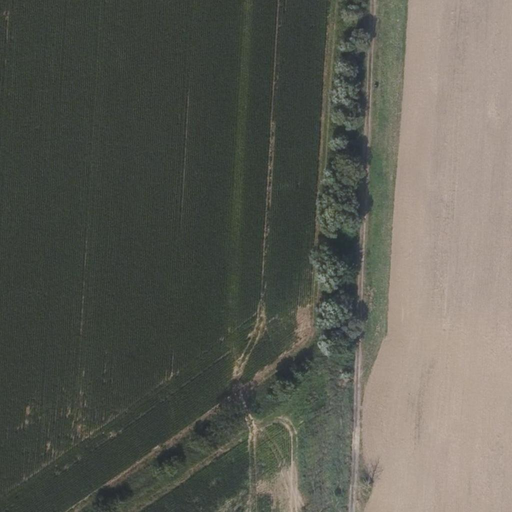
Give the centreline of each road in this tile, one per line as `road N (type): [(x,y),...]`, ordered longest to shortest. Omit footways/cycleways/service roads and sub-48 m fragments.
road 1 (track): [(373,0),(353,511)]
road 2 (unknown): [(361,317),(347,348),(111,511)]
